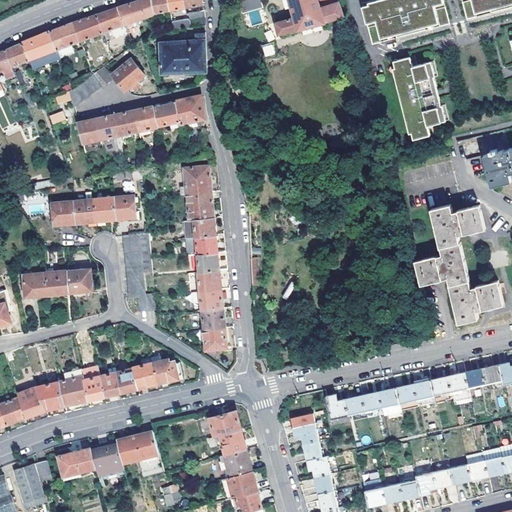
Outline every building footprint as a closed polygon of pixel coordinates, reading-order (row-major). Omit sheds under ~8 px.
[(143,0),(119,8),(126,25),(156,14),(153,0),(143,0)] [(153,0),(156,14),(170,11),(168,0),(153,0)] [(168,0),(170,11),(186,8),(184,0),(168,0)] [(184,0),(186,8),(204,4),(203,0),(184,0)] [(287,0),(295,19),(278,26),(283,39),(342,17),(337,0),(287,0)] [(372,0),(362,2),(372,42),(450,23),(444,0),(377,0),(378,3),(373,4),(372,0)] [(511,0),(462,0),(467,19),(511,7),(511,0)] [(186,8),(187,14),(206,11),(204,4),(186,8)] [(98,15),(104,33),(126,25),(119,8),(109,11),(98,15)] [(187,14),(188,19),(191,21),(206,18),(206,11),(187,14)] [(74,23),(81,41),(96,36),(104,33),(98,15),(88,18),(74,23)] [(191,21),(188,19),(172,22),(173,30),(191,28),(206,27),(206,18),(191,21)] [(51,32),(58,50),(61,59),(85,50),(84,49),(81,41),(74,23),(65,26),(62,27),(51,32)] [(24,43),(30,60),(58,50),(51,32),(28,42),(24,43)] [(208,72),(206,34),(197,34),(197,40),(161,42),(162,73),(208,72)] [(96,36),(81,41),(84,49),(99,44),(96,36)] [(6,51),(12,67),(30,60),(24,43),(16,47),(6,51)] [(262,47),(265,57),(275,53),(272,43),(262,47)] [(0,80),(15,75),(14,72),(12,67),(6,51),(0,53),(0,80)] [(437,106),(430,76),(433,76),(429,61),(410,65),(408,55),(391,59),(393,66),(391,67),(406,132),(409,132),(410,138),(426,135),(424,125),(443,120),(440,105),(437,106)] [(128,90),(131,92),(142,83),(140,80),(145,76),(132,59),(112,75),(115,78),(121,86),(126,91),(128,90)] [(103,68),(99,71),(108,83),(115,78),(112,75),(103,68)] [(94,75),(102,87),(108,83),(99,71),(94,74),(94,75)] [(0,80),(0,83),(2,88),(18,83),(16,79),(15,75),(0,80)] [(94,75),(87,79),(96,91),(102,87),(94,75)] [(81,84),(90,95),(96,91),(87,79),(81,84)] [(81,84),(75,88),(84,100),(90,95),(81,84)] [(75,88),(72,90),(70,92),(74,107),(84,100),(75,88)] [(68,92),(55,96),(58,104),(71,100),(68,92)] [(180,122),(181,124),(207,118),(204,106),(202,95),(176,101),(180,122)] [(154,106),(159,126),(180,122),(176,101),(167,103),(154,106)] [(150,106),(135,110),(140,131),(159,126),(154,106),(150,106)] [(116,114),(120,135),(140,131),(135,110),(131,111),(116,114)] [(51,124),(65,120),(63,111),(49,115),(51,124)] [(112,115),(97,118),(102,139),(120,135),(116,114),(112,115)] [(94,119),(77,122),(82,144),(102,139),(97,118),(94,119)] [(511,148),(485,156),(493,186),(511,181),(511,179),(511,178),(510,178),(509,173),(511,171),(511,148)] [(187,194),(213,191),(210,166),(185,168),(187,194)] [(128,171),(115,174),(117,181),(133,178),(132,171),(128,171)] [(54,186),(70,183),(71,183),(70,178),(65,179),(52,181),(54,186)] [(213,191),(187,194),(190,220),(215,217),(213,191)] [(116,198),(118,220),(128,219),(128,221),(139,221),(139,213),(137,213),(136,197),(116,198)] [(116,198),(96,200),(98,224),(111,223),(111,221),(118,220),(116,198)] [(96,200),(76,202),(77,224),(84,223),(84,225),(98,224),(96,200)] [(77,224),(76,202),(54,204),(55,219),(52,220),(53,228),(65,227),(65,225),(77,224)] [(416,261),(422,285),(437,281),(443,279),(443,278),(449,277),(451,284),(450,285),(460,323),(480,318),(478,310),(483,309),(483,310),(489,308),(505,304),(499,281),(477,286),(478,287),(472,288),(470,281),(471,280),(461,241),(460,242),(458,235),(465,233),(465,234),(470,233),(486,229),(481,206),(458,210),(458,211),(454,212),(452,205),(431,210),(441,248),(442,248),(444,255),(438,257),(437,255),(416,261)] [(186,238),(196,237),(217,235),(215,217),(190,220),(184,221),(186,238)] [(124,236),(125,244),(150,241),(149,234),(124,236)] [(198,255),(218,253),(217,235),(196,237),(198,255)] [(125,244),(125,251),(151,249),(150,241),(125,244)] [(126,259),(151,256),(151,249),(125,251),(126,259)] [(198,255),(199,272),(220,270),(218,253),(198,255)] [(126,259),(127,266),(152,264),(152,260),(151,256),(126,259)] [(127,274),(143,273),(153,272),(152,264),(127,266),(127,274)] [(45,271),(46,273),(48,295),(70,293),(68,271),(68,270),(45,271)] [(68,271),(70,293),(94,291),(93,281),(91,281),(90,270),(68,271)] [(201,292),(222,290),(220,270),(199,272),(201,292)] [(20,274),(22,297),(48,295),(46,273),(20,274)] [(127,274),(128,281),(144,279),(143,273),(127,274)] [(129,289),(145,287),(144,279),(128,281),(129,289)] [(129,296),(139,295),(146,295),(145,287),(129,289),(129,296)] [(202,302),(203,310),(224,308),(222,290),(201,292),(194,292),(195,302),(202,302)] [(155,294),(146,295),(147,310),(156,309),(155,296),(155,294)] [(139,295),(140,311),(147,310),(146,295),(139,295)] [(5,304),(0,305),(0,326),(12,322),(5,304)] [(205,330),(225,328),(224,308),(203,310),(205,330)] [(225,328),(205,330),(207,350),(224,348),(224,352),(231,351),(231,347),(227,347),(225,328)] [(152,358),(158,383),(180,378),(176,360),(171,361),(171,359),(163,361),(161,356),(152,358)] [(158,383),(152,358),(142,360),(143,365),(133,368),(133,369),(138,388),(158,383)] [(500,365),(503,380),(504,384),(511,382),(511,366),(510,362),(500,365)] [(483,368),(486,384),(503,380),(500,365),(483,368)] [(466,372),(470,388),(486,384),(483,368),(466,372)] [(90,400),(85,380),(82,369),(72,371),(73,376),(74,378),(66,380),(59,382),(65,406),(90,400)] [(122,392),(117,373),(116,369),(111,370),(112,374),(101,377),(106,396),(118,393),(122,392)] [(133,369),(117,373),(122,392),(138,388),(133,369)] [(90,400),(106,396),(101,377),(100,372),(92,373),(93,378),(85,380),(90,400)] [(452,392),(454,402),(472,398),(470,388),(466,372),(448,376),(452,392)] [(431,380),(435,395),(436,402),(446,400),(445,393),(452,392),(448,376),(431,380)] [(414,384),(417,399),(435,395),(431,380),(414,384)] [(59,382),(38,387),(46,410),(65,406),(59,382)] [(396,388),(400,403),(417,399),(414,384),(403,386),(396,388)] [(21,398),(28,418),(40,413),(46,410),(38,387),(19,394),(21,398)] [(396,388),(379,392),(382,407),(384,414),(398,411),(397,404),(400,403),(396,388)] [(362,395),(366,411),(382,407),(379,392),(362,395)] [(349,415),(345,399),(338,401),(337,394),(326,396),(331,418),(349,415)] [(345,399),(349,415),(366,411),(362,395),(345,399)] [(0,406),(7,425),(28,418),(21,398),(0,406)] [(221,434),(241,428),(236,410),(210,417),(215,435),(221,434)] [(303,443),(320,440),(314,414),(291,419),(295,436),(301,434),(303,443)] [(221,434),(226,454),(247,449),(244,438),(241,428),(221,434)] [(143,477),(164,471),(158,450),(154,434),(143,437),(142,434),(118,440),(123,462),(138,458),(143,477)] [(105,445),(91,449),(96,468),(97,469),(98,475),(125,468),(123,462),(118,440),(106,443),(107,445),(105,445)] [(320,440),(303,443),(307,461),(324,457),(320,440)] [(511,444),(501,447),(506,473),(511,471),(511,444)] [(91,449),(91,447),(60,455),(63,466),(61,466),(63,476),(96,468),(91,449)] [(484,452),(489,477),(506,473),(501,447),(484,451),(484,452)] [(226,454),(220,456),(222,462),(226,462),(230,476),(253,470),(250,459),(247,449),(226,454)] [(466,456),(468,465),(472,480),(473,483),(481,481),(481,483),(490,481),(489,477),(484,452),(466,456)] [(313,469),(315,477),(331,473),(328,456),(324,457),(307,461),(310,470),(313,469)] [(37,464),(42,482),(53,478),(48,461),(37,464)] [(26,501),(45,495),(35,464),(16,471),(26,501)] [(451,469),(455,484),(472,480),(468,465),(451,469)] [(99,479),(126,472),(125,468),(98,475),(99,479)] [(434,473),(437,488),(455,484),(451,469),(434,473)] [(236,496),(258,490),(253,470),(230,476),(228,477),(233,497),(236,496)] [(331,473),(315,477),(319,494),(335,491),(331,473)] [(417,479),(421,495),(430,493),(430,490),(437,488),(434,473),(416,476),(417,479)] [(400,483),(403,499),(421,495),(417,479),(400,483)] [(383,487),(387,503),(403,499),(400,483),(383,487)] [(0,486),(0,511),(15,506),(6,484),(0,486)] [(459,500),(455,485),(447,487),(450,502),(459,500)] [(366,491),(369,507),(387,503),(383,487),(366,491)] [(241,506),(242,511),(246,511),(263,507),(258,490),(236,496),(239,507),(241,506)] [(335,491),(319,494),(323,511),(339,508),(335,491)] [(169,493),(165,494),(167,505),(175,503),(172,492),(169,493)] [(45,495),(26,501),(27,507),(47,500),(45,495)]
